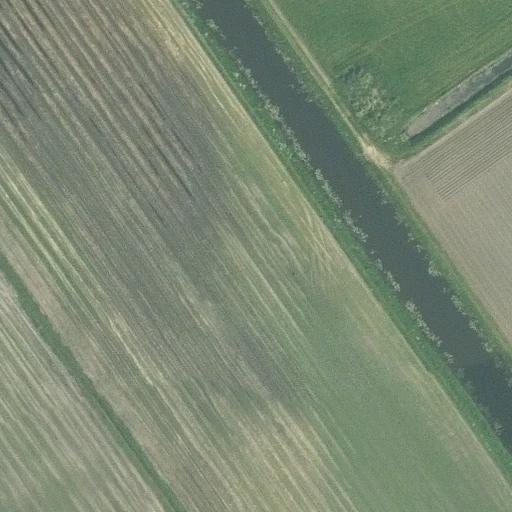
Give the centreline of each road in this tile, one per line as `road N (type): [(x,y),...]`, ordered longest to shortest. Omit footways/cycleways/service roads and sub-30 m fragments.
road 1 (track): [(511,485),(172,0)]
road 2 (track): [(511,356),(264,0)]
road 3 (track): [(382,170),(511,81)]
